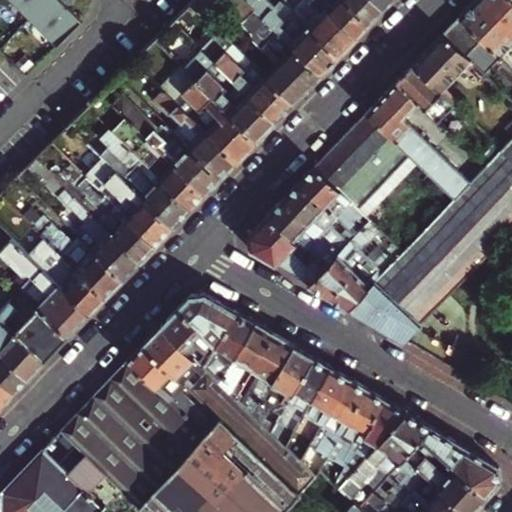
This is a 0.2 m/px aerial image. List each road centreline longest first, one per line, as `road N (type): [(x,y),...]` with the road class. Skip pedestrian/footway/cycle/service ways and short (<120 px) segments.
road 1 (residential): [(195,250),(511,439)]
road 2 (residential): [(195,250),(435,0)]
road 3 (residential): [(0,447),(195,250)]
